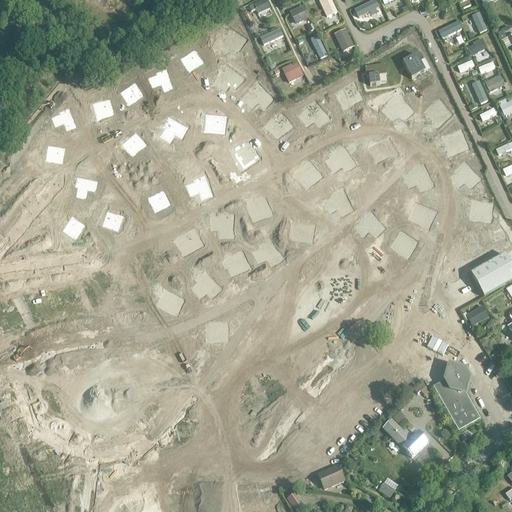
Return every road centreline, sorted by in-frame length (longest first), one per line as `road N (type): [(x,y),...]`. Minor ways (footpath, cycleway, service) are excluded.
road 1 (unknown): [(148,65),(59,122),(224,460),(226,473),(174,475)]
road 2 (unknown): [(174,475),(21,166)]
road 3 (unknown): [(148,65),(211,35),(264,124)]
road 4 (unknown): [(174,475),(101,475),(58,511)]
road 5 (unknown): [(53,511),(0,403)]
